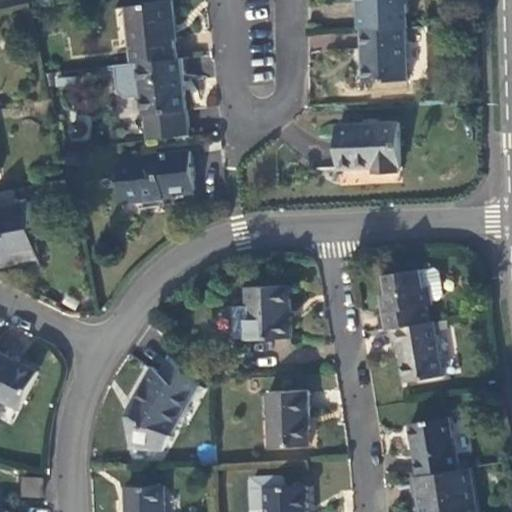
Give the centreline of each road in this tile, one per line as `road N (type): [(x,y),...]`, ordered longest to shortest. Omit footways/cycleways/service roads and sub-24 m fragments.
road 1 (residential): [(290,0),(294,93),(235,142),(217,0)]
road 2 (residential): [(337,225),(368,511)]
road 3 (residential): [(337,225),(240,238),(181,261),(142,304),(110,360)]
road 4 (residential): [(511,215),(337,225)]
road 5 (residential): [(110,360),(77,465),(77,511)]
road 6 (residential): [(110,360),(0,301)]
